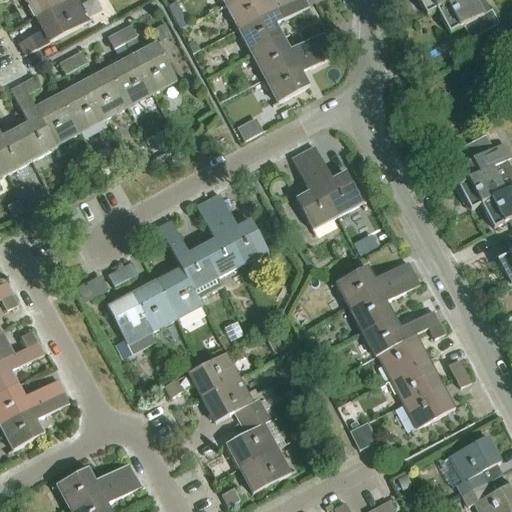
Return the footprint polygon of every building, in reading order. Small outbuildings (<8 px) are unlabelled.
[(26,0),(36,19),(72,0),(26,0)] [(87,24),(74,0),(72,0),(36,19),(43,31),(29,38),(36,51),(49,44),(87,24)] [(241,0),(227,8),(240,32),(300,0),(271,0),(264,4),(261,0),(241,0)] [(300,0),(240,32),(253,56),(283,40),(276,27),(308,9),(303,0),(300,0)] [(416,0),(426,18),(436,12),(458,0),(416,0)] [(484,0),(458,0),(436,12),(449,36),(463,28),(471,41),(499,26),(484,0)] [(167,10),(172,18),(180,14),(175,5),(167,10)] [(165,27),(155,33),(160,42),(170,37),(165,27)] [(131,29),(120,34),(126,45),(137,39),(131,29)] [(114,51),(126,45),(120,34),(108,41),(114,51)] [(253,56),(265,80),(328,47),(322,36),(290,53),(283,40),(253,56)] [(17,45),(24,57),(36,52),(29,39),(17,45)] [(157,44),(132,57),(153,95),(177,82),(157,44)] [(195,44),(189,48),(194,56),(200,53),(195,44)] [(334,58),(328,47),(265,80),(279,106),(309,90),(302,76),(334,58)] [(71,60),(77,71),(87,66),(81,55),(71,60)] [(132,57),(107,71),(127,109),(153,95),(132,57)] [(65,77),(77,71),(71,60),(60,66),(65,77)] [(127,109),(107,71),(83,83),(104,121),(127,109)] [(33,80),(22,86),(28,97),(38,91),(33,80)] [(78,135),(104,121),(83,83),(58,96),(78,135)] [(22,86),(10,92),(27,125),(14,132),(30,163),(56,150),(54,147),(34,109),(28,97),(22,86)] [(54,147),(78,135),(58,96),(34,109),(54,147)] [(1,138),(0,135),(0,162),(7,176),(30,163),(14,132),(1,138)] [(457,190),(470,214),(480,208),(511,190),(511,171),(507,163),(510,161),(503,149),(465,169),(472,182),(457,190)] [(303,157),(336,221),(362,207),(345,176),(332,183),(315,150),(303,157)] [(311,234),(336,221),(303,157),(291,163),(309,195),(295,203),(311,234)] [(511,221),(511,190),(480,208),(493,232),(511,221)] [(207,205),(242,269),(267,255),(250,224),(236,232),(219,199),(207,205)] [(217,282),(242,269),(207,205),(196,211),(213,244),(200,250),(217,282)] [(170,225),(158,231),(164,241),(180,271),(198,303),(221,290),(217,282),(200,250),(187,257),(170,225)] [(158,231),(147,237),(153,247),(164,241),(158,231)] [(497,265),(510,288),(511,286),(511,238),(504,243),(511,257),(497,265)] [(334,287),(349,313),(413,278),(406,266),(374,284),(366,270),(334,287)] [(131,268),(119,274),(125,284),(136,278),(131,268)] [(201,309),(198,303),(180,271),(155,284),(176,322),(201,309)] [(114,290),(125,284),(119,274),(108,280),(114,290)] [(413,278),(349,313),(362,337),(393,320),(386,307),(418,289),(413,278)] [(152,335),(176,322),(155,284),(131,297),(152,335)] [(0,301),(10,297),(4,286),(0,287),(0,301)] [(10,297),(0,301),(0,307),(4,315),(16,308),(10,297)] [(157,346),(152,335),(131,297),(106,310),(132,359),(157,346)] [(439,326),(433,315),(401,333),(393,320),(362,337),(375,361),(376,360),(415,339),(426,333),(439,326)] [(265,325),(258,329),(262,336),(269,332),(265,325)] [(445,337),(439,326),(426,333),(432,344),(445,337)] [(23,352),(35,345),(30,335),(18,341),(23,352)] [(275,335),(265,340),(275,357),(284,352),(275,335)] [(415,339),(376,360),(390,385),(428,364),(415,339)] [(0,364),(9,359),(0,341),(0,364)] [(320,359),(312,344),(303,349),(310,364),(320,359)] [(35,345),(23,352),(9,359),(0,364),(0,396),(16,388),(10,376),(42,359),(35,345)] [(188,378),(201,403),(241,381),(228,356),(188,378)] [(390,385),(403,408),(441,387),(428,364),(390,385)] [(447,371),(452,381),(464,374),(459,365),(447,371)] [(471,386),(464,374),(452,381),(459,393),(471,386)] [(241,381),(201,403),(215,428),(235,418),(240,428),(275,409),(280,407),(271,390),(258,397),(255,392),(249,396),(241,381)] [(0,396),(0,427),(62,395),(56,384),(23,401),(16,388),(0,396)] [(181,397),(174,384),(163,390),(170,403),(181,397)] [(455,413),(441,387),(403,408),(416,434),(455,413)] [(68,408),(62,395),(0,427),(0,431),(12,453),(42,437),(36,425),(68,408)] [(225,449),(239,474),(279,452),(266,428),(281,420),(275,409),(240,428),(245,438),(225,449)] [(374,424),(355,433),(364,453),(383,444),(374,424)] [(456,490),(461,500),(486,487),(480,477),(500,466),(487,440),(438,467),(450,489),(456,490)] [(293,478),(279,452),(239,474),(252,499),(293,478)] [(56,488),(68,511),(73,511),(135,479),(129,467),(95,485),(88,472),(56,488)] [(413,490),(407,478),(396,484),(402,496),(413,490)] [(135,479),(73,511),(109,511),(108,509),(141,491),(135,479)] [(486,487),(461,500),(467,510),(473,507),(475,511),(511,511),(511,486),(491,497),(486,487)] [(239,505),(233,494),(222,500),(228,511),(239,505)]
